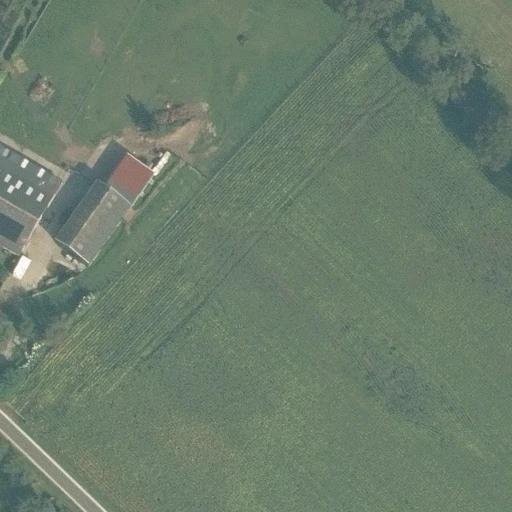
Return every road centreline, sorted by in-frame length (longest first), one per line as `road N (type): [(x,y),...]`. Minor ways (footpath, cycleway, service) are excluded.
road 1 (unclassified): [(511,142),(380,0)]
road 2 (unclassified): [(95,511),(0,420)]
